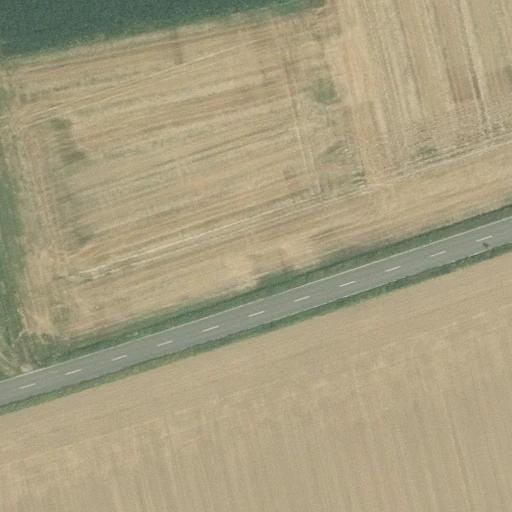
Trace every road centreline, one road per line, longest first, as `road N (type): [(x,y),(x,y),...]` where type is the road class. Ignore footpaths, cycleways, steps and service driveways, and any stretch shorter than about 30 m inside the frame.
road 1 (secondary): [(511,229),(0,394)]
road 2 (track): [(0,262),(29,386)]
